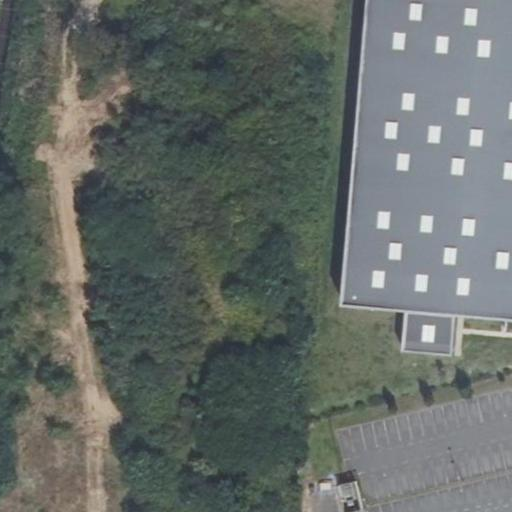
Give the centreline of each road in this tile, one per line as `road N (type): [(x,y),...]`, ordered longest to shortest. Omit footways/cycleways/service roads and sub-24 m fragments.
road 1 (trunk): [(123,0),(73,511)]
road 2 (trunk): [(143,511),(190,0)]
